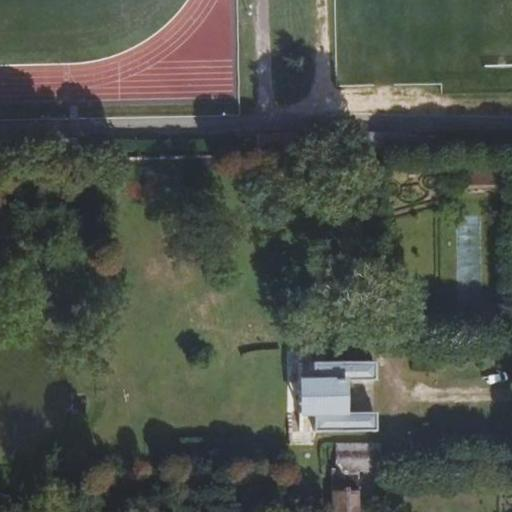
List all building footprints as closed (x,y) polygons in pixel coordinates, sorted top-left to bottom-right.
[(351,133),(300,134),(301,153),(351,152),(351,137),(351,133)] [(351,152),(414,151),(414,136),(351,137),(351,152)] [(42,142),(42,161),(66,160),(65,142),(42,142)] [(0,146),(0,162),(37,162),(37,144),(23,144),(23,146),(0,146)] [(372,380),(371,362),(311,362),(311,380),(311,414),(311,431),(373,431),(373,414),(342,414),(342,380),(372,380)] [(322,468),(321,511),(351,511),(352,470),(365,470),(365,444),(328,444),(328,468),(322,468)]
